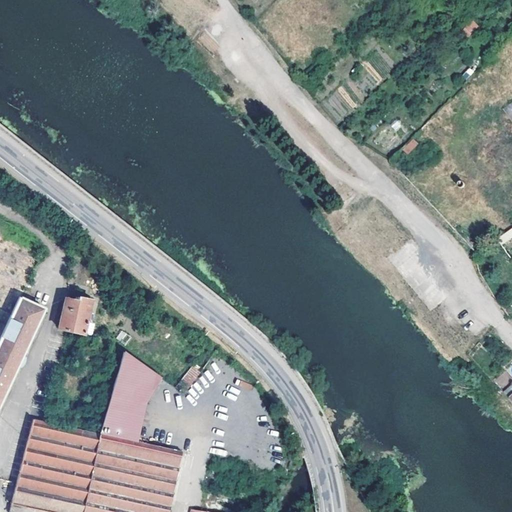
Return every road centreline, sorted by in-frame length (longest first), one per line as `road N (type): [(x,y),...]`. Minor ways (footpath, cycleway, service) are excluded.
road 1 (secondary): [(333,511),(319,445),(279,380),(244,342),(0,149)]
road 2 (unclassified): [(0,502),(56,298),(33,246),(0,224)]
road 3 (track): [(215,0),(373,182)]
road 4 (unclassified): [(373,182),(511,337)]
